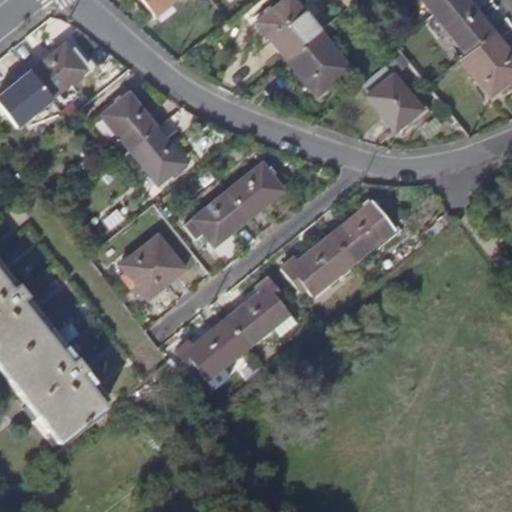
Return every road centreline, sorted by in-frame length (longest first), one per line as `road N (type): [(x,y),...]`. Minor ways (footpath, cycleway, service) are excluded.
road 1 (residential): [(74,0),(163,80),(361,170)]
road 2 (residential): [(168,329),(361,170)]
road 3 (residential): [(361,170),(428,172),(511,141)]
